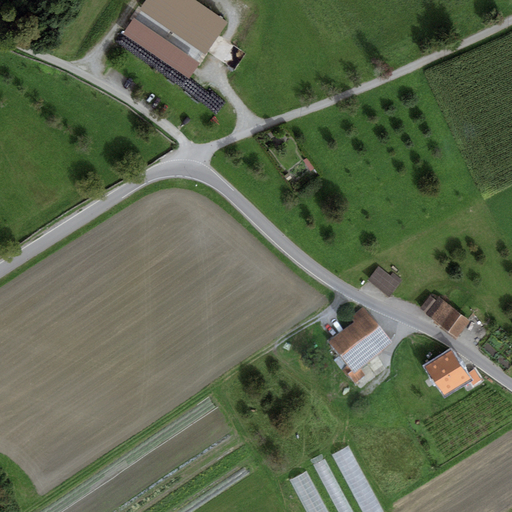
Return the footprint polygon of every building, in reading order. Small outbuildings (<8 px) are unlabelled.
[(200,0),(144,0),(139,8),(206,52),(228,19),(200,0)] [(200,60),(134,15),(123,31),(189,76),(200,60)] [(380,268),(370,280),(391,299),(405,283),(395,274),(392,278),(380,268)] [(433,298),(422,310),(457,339),(471,322),(441,298),(438,302),(433,298)] [(393,345),(363,312),(352,322),(356,327),(330,349),(347,369),(342,373),(354,387),(365,377),(361,373),(393,345)] [(452,352),(427,368),(443,394),(469,378),(452,352)] [(382,511),(350,446),(334,454),(361,511),(382,511)] [(338,511),(352,511),(326,459),(315,464),(338,511)] [(292,478),(307,511),(327,511),(309,471),(292,478)]
